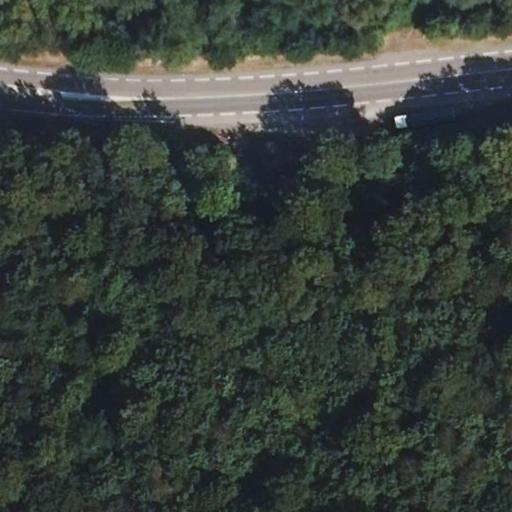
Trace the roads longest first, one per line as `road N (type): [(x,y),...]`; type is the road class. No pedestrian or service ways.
road 1 (track): [(453,0),(0,510)]
road 2 (primary): [(223,98),(511,69)]
road 3 (primary): [(223,98),(0,87)]
